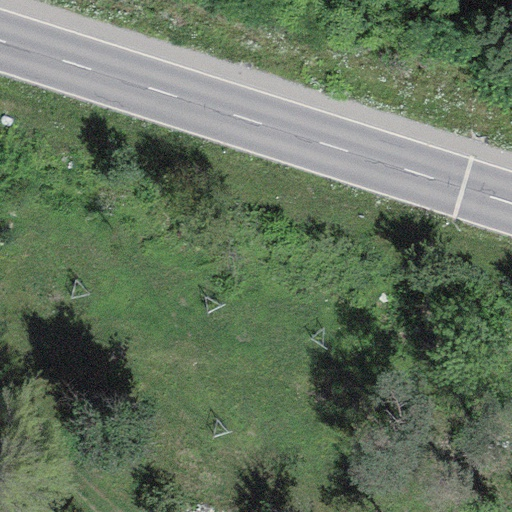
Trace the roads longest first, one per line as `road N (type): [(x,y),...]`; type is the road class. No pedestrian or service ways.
road 1 (tertiary): [(511,201),(0,37)]
road 2 (track): [(0,417),(118,511)]
